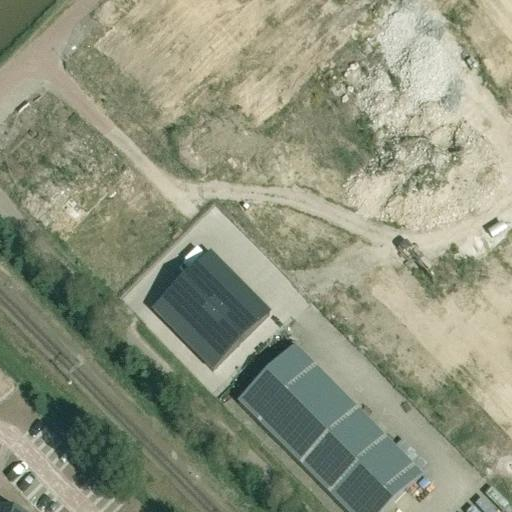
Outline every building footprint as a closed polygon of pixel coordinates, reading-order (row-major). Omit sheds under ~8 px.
[(419,25),(422,34),(441,27),(434,6),(420,11),(424,23),(419,25)] [(368,65),(389,87),(411,66),(390,44),(368,65)] [(355,78),(369,66),(358,52),(344,63),(355,78)] [(315,67),(328,88),(345,77),(332,56),(315,67)] [(108,87),(128,80),(120,59),(101,66),(108,87)] [(328,98),(347,123),(373,103),(354,79),(328,98)] [(213,193),(223,205),(238,192),(227,180),(213,193)] [(85,192),(85,183),(40,184),(40,212),(68,212),(68,192),(85,192)] [(381,188),(363,201),(394,245),(412,232),(381,188)] [(290,286),(330,249),(322,241),(282,278),(290,286)] [(269,317),(209,257),(152,313),(212,374),(269,317)] [(387,511),(421,479),(294,350),(237,405),(342,511),(387,511)]
